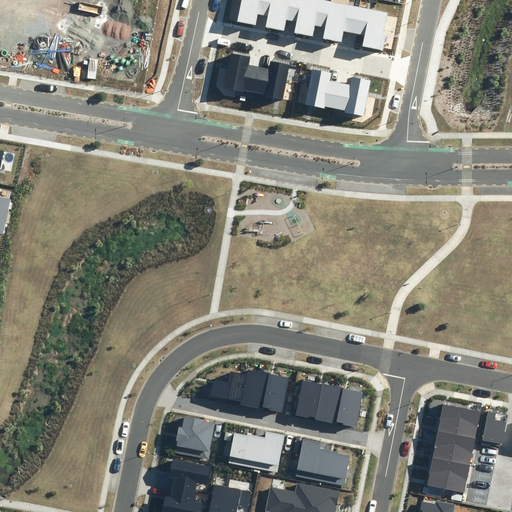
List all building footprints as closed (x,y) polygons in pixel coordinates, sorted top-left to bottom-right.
[(268,16),(271,0),(241,0),(237,22),(255,25),(257,14),(268,16)] [(297,22),(301,0),(271,0),(268,16),(266,27),(284,31),(286,20),(297,22)] [(325,28),(331,2),(322,0),(301,0),(297,22),(295,33),(313,37),(315,26),(325,28)] [(354,34),(359,7),(331,2),(325,28),(323,39),(341,43),(343,31),(354,34)] [(388,13),(359,7),(354,34),(365,36),(362,46),(383,50),(386,35),(383,35),(388,13)] [(244,90),(254,92),(259,66),(249,64),(250,57),(231,53),(225,88),(244,92),(244,90)] [(259,66),(254,92),(264,94),(263,96),(283,100),(290,65),(271,61),(270,68),(259,66)] [(325,106),(334,108),(339,83),(329,81),(331,73),(312,70),(305,105),(325,108),(325,106)] [(339,83),(334,108),(345,110),(344,112),(363,116),(370,81),(352,77),(350,85),(339,83)] [(0,233),(3,234),(11,199),(0,196),(0,233)] [(252,407),(258,371),(248,369),(247,374),(230,371),(228,382),(216,380),(215,384),(213,384),(210,396),(240,402),(239,405),(252,407)] [(290,377),(258,371),(252,407),(283,413),(290,377)] [(326,422),(333,386),(302,380),(295,415),(309,418),(309,416),(315,417),(315,419),(326,422)] [(363,392),(333,386),(326,422),(337,423),(337,422),(343,423),(342,424),(356,427),(363,392)] [(441,415),(479,422),(481,409),(444,401),(441,415)] [(496,410),(489,408),(484,436),(502,439),(506,419),(495,417),(496,410)] [(438,428),(476,436),(479,422),(441,415),(438,428)] [(175,452),(208,458),(215,423),(205,421),(205,420),(185,416),(182,428),(179,427),(175,452)] [(436,442),(473,449),(476,436),(438,428),(436,442)] [(265,437),(261,437),(255,468),(277,472),(284,435),(266,432),(265,437)] [(255,468),(261,437),(248,434),(247,435),(234,433),(229,463),(255,468)] [(318,481),(324,449),(320,449),(321,443),(303,440),(296,477),(318,481)] [(433,455),(471,462),(473,449),(436,442),(433,455)] [(338,452),(324,449),(318,481),(345,486),(350,456),(337,453),(338,452)] [(430,468),(468,476),(471,462),(433,455),(430,468)] [(172,487),(196,492),(197,483),(208,485),(212,466),(173,459),(169,476),(174,477),(172,487)] [(428,482),(465,489),(468,476),(430,468),(428,482)] [(335,511),(339,491),(297,483),(295,491),(271,487),(266,511),(269,511),(335,511)] [(223,511),(229,487),(214,484),(208,511),(223,511)] [(194,501),(196,492),(172,487),(170,497),(165,496),(162,511),(202,511),(204,504),(194,501)] [(249,507),(252,492),(229,487),(223,511),(237,511),(239,505),(249,507)] [(453,511),(455,505),(436,501),(435,504),(422,501),(419,511),(453,511)]
